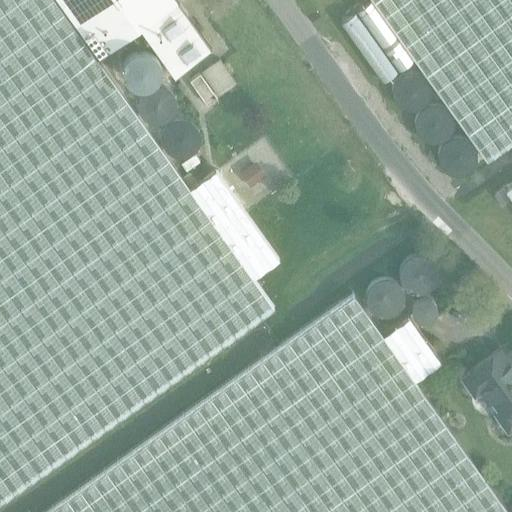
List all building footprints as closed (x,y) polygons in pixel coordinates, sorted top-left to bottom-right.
[(96,57),(55,0),(0,0),(0,500),(274,306),(253,276),(279,258),(215,168),(196,182),(189,187),(182,176),(96,57)] [(55,0),(96,57),(141,25),(175,71),(211,46),(177,0),(55,0)] [(511,0),(373,0),(487,159),(511,140),(511,0)] [(156,71),(156,66),(156,61),(154,56),(151,52),(147,49),(142,46),(137,46),(132,46),(127,47),(123,50),(119,54),(116,58),(115,63),(115,69),(116,74),(119,78),(123,82),(127,85),(132,86),(137,87),(142,86),(147,83),(151,80),(154,76),(156,71)] [(202,70),(218,95),(237,81),(220,57),(202,70)] [(191,79),(208,103),(218,96),(201,72),(191,79)] [(436,96),(436,95),(435,88),(431,82),(426,79),(422,77),(419,76),(412,77),(406,81),(403,83),(401,87),(400,91),(399,94),(400,101),(402,104),(405,107),(410,111),(416,113),(423,112),(427,111),(430,108),(434,102),(436,96)] [(458,127),(458,126),(457,119),(454,114),(449,110),(444,109),(441,108),(434,109),(430,111),(427,113),(425,116),(423,119),(422,126),(423,134),(427,139),(433,143),(439,145),(445,144),(449,142),(452,140),(457,134),(458,127)] [(480,158),(481,158),(480,154),(479,150),(475,145),(470,141),(464,140),(457,140),(453,142),(450,144),(446,149),(444,157),(445,163),(448,170),(454,174),(461,176),(468,175),(475,171),(479,166),(480,158)] [(195,154),(182,163),(186,170),(199,160),(195,154)] [(251,164),(240,172),(250,186),(261,178),(251,164)] [(189,171),(182,176),(189,187),(196,182),(189,171)] [(503,188),(495,194),(503,205),(511,199),(503,188)] [(441,272),(441,270),(439,262),(437,258),(435,255),(431,252),(426,249),(418,248),(411,249),(406,252),(402,255),(398,261),(397,265),(396,270),(397,278),(399,282),(402,286),(406,289),(410,291),(418,293),(423,292),(427,291),(433,287),(436,284),(439,280),(440,276),(441,272)] [(401,297),(401,296),(400,289),(396,283),(390,278),(383,276),(376,276),(372,278),(368,281),(365,284),(363,287),(361,295),(361,299),(362,303),(366,309),(372,314),(379,316),(383,316),(388,315),(394,311),(397,308),(400,304),(401,297)] [(510,511),(415,379),(441,360),(409,315),(383,334),(353,293),(45,511),(510,511)] [(471,371),(462,377),(474,394),(483,387),(499,411),(496,413),(508,431),(511,428),(511,369),(497,349),(470,369),(471,371)]
